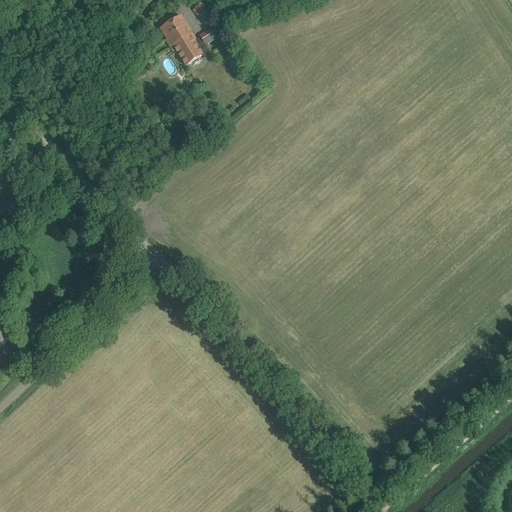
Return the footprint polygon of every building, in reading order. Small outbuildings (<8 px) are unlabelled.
[(202,4),(195,9),(206,22),(212,17),(202,4)] [(192,34),(186,25),(181,17),(161,29),(172,47),(174,46),(186,65),(203,55),(190,35),(192,34)] [(216,26),(200,34),(205,44),(221,37),(216,26)] [(133,92),(123,102),(131,110),(141,99),(133,92)] [(11,189),(3,195),(0,198),(0,216),(5,222),(25,204),(11,189)] [(83,218),(72,235),(82,241),(93,225),(83,218)] [(41,302),(34,295),(27,289),(22,295),(35,308),(41,302)]
